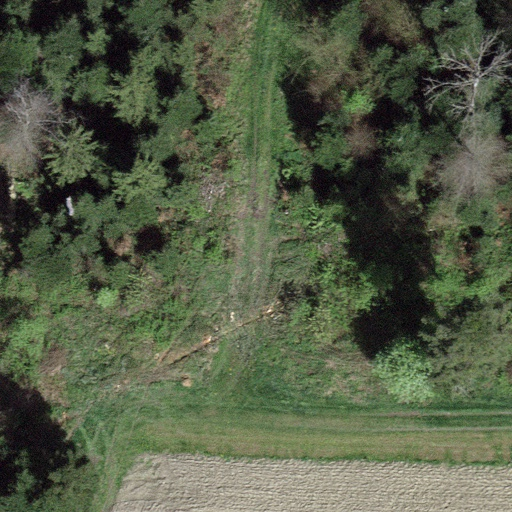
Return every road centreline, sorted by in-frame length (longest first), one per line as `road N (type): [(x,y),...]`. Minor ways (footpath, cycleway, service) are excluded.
road 1 (track): [(75,511),(108,415),(257,360),(328,0)]
road 2 (track): [(511,379),(257,360)]
